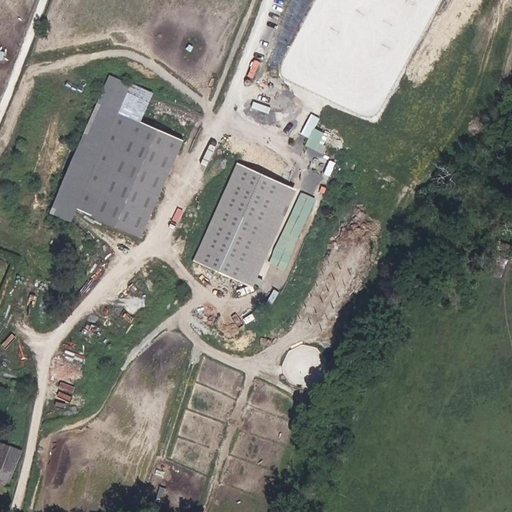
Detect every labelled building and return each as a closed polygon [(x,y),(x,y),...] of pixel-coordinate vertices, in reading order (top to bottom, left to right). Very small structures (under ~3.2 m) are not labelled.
[(118,112),(130,85),(109,75),(50,211),(71,221),(76,210),(118,112)] [(142,239),(184,141),(118,112),(76,210),(142,239)] [(245,284),(288,186),(237,164),(195,262),(245,284)] [(501,278),(511,251),(511,244),(498,239),(485,272),(501,278)] [(18,449),(0,442),(0,478),(6,480),(13,462),(5,459),(6,456),(14,459),(18,449)] [(9,482),(22,451),(18,449),(14,459),(13,462),(6,480),(9,482)]
